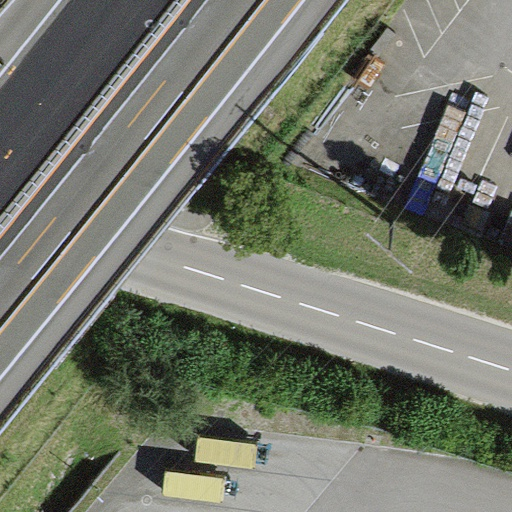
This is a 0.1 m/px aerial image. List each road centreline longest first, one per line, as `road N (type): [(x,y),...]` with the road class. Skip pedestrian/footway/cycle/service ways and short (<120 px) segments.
road 1 (tertiary): [(0,207),(511,369)]
road 2 (motorway): [(0,319),(255,0)]
road 3 (motorway): [(118,0),(0,148)]
